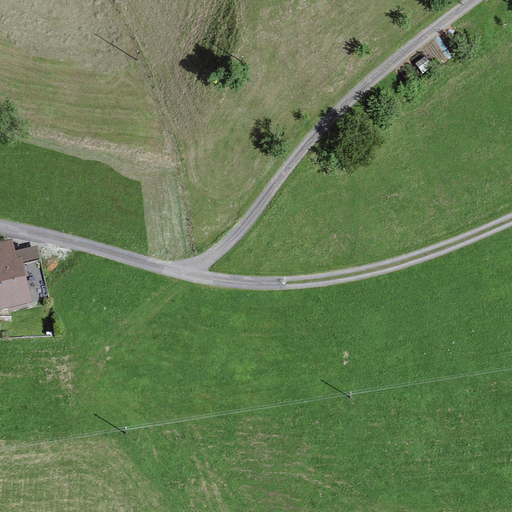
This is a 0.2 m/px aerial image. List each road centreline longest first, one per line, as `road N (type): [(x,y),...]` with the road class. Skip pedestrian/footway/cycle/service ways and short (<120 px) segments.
road 1 (unclassified): [(0,227),(165,269),(198,264),(236,233),(334,114),(472,0)]
road 2 (track): [(184,270),(244,282),(345,275),(406,262),(511,219)]
